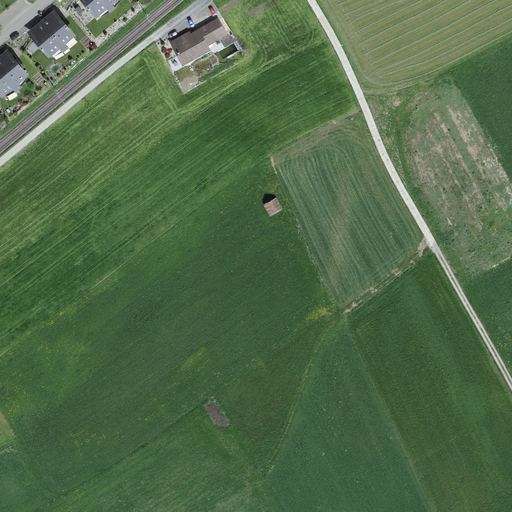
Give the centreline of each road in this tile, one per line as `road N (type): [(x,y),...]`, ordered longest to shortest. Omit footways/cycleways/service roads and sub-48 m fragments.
road 1 (track): [(511,383),(394,175),(311,0)]
road 2 (track): [(0,166),(206,0)]
